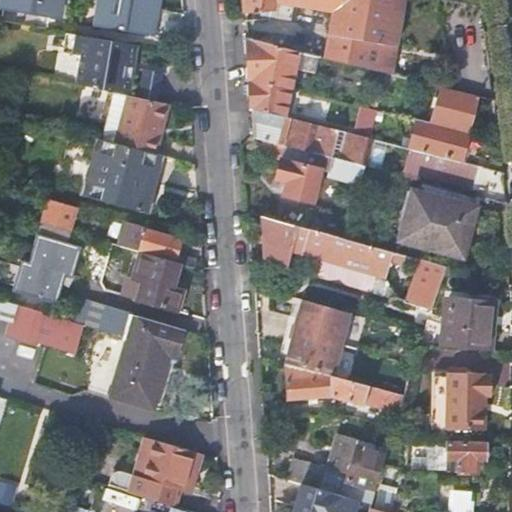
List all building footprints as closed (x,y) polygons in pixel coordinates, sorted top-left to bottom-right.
[(3,0),(2,10),(59,20),(61,0),(3,0)] [(102,0),(98,27),(131,32),(136,7),(157,10),(159,0),(102,0)] [(403,0),(244,0),(245,12),(278,10),(277,15),(292,18),(295,4),(334,11),(324,57),(374,69),(386,72),(391,74),(403,0)] [(481,4),(457,0),(440,0),(451,88),(477,94),(493,98),(483,13),(481,4)] [(153,36),(157,10),(136,7),(131,32),(153,36)] [(139,46),(86,37),(74,84),(116,93),(124,95),(133,61),(136,62),(139,46)] [(314,71),(317,56),(247,39),(250,80),(290,89),(296,66),(314,71)] [(140,68),(132,97),(162,103),(169,74),(140,68)] [(383,87),(386,72),(374,69),(370,84),(383,87)] [(250,80),(252,109),(284,117),(290,89),(250,80)] [(451,88),(442,86),(431,124),(416,120),(409,148),(459,160),(477,94),(451,88)] [(116,93),(103,139),(157,154),(158,152),(153,152),(157,137),(162,139),(171,106),(162,103),(132,97),(124,95),(116,93)] [(371,138),(377,111),(363,107),(357,135),(371,138)] [(264,138),(287,144),(333,156),(365,164),(367,165),(374,140),(371,138),(357,135),(284,117),(252,109),(254,136),(264,138)] [(153,152),(158,152),(162,139),(157,137),(153,152)] [(287,144),(264,138),(259,153),(281,158),(283,159),(287,144)] [(157,154),(103,139),(87,196),(151,214),(155,202),(153,199),(154,193),(149,192),(160,155),(157,154)] [(380,169),(387,143),(374,140),(367,165),(380,169)] [(333,156),(287,144),(283,159),(322,169),(321,171),(329,173),(333,156)] [(402,174),(409,177),(411,171),(477,188),(483,166),(459,160),(409,148),(402,174)] [(333,156),(329,173),(328,176),(360,184),(365,164),(333,156)] [(322,169),(283,159),(281,158),(276,178),(287,181),(284,194),(313,201),(321,171),(322,169)] [(401,238),(464,256),(476,208),(414,192),(401,238)] [(47,199),(41,222),(69,230),(76,207),(47,199)] [(445,266),(344,238),(261,215),(264,260),(287,267),(286,249),(315,257),(317,276),(372,292),(376,277),(381,275),(385,276),(390,259),(411,265),(410,267),(416,269),(405,302),(432,310),(445,266)] [(138,251),(139,251),(180,263),(194,268),(195,259),(177,254),(181,240),(145,229),(138,251)] [(37,235),(33,250),(30,264),(22,262),(14,291),(58,304),(66,276),(73,278),(81,248),(37,235)] [(173,287),(180,263),(139,251),(131,278),(141,281),(135,299),(178,311),(184,291),(173,287)] [(126,296),(135,299),(141,281),(131,278),(126,296)] [(351,312),(303,298),(299,316),(295,331),(291,346),(286,363),(321,373),(334,376),(335,376),(343,344),(351,312)] [(449,298),(446,348),(489,351),(491,302),(449,298)] [(99,328),(122,335),(129,311),(106,304),(99,328)] [(76,354),(84,325),(14,306),(6,335),(37,344),(37,343),(76,354)] [(131,339),(138,315),(130,313),(123,336),(131,339)] [(138,315),(131,339),(113,397),(152,409),(170,353),(178,355),(186,330),(138,315)] [(299,316),(292,315),(284,343),(291,346),(295,331),(299,316)] [(309,396),(318,395),(333,393),(366,404),(400,412),(406,394),(335,376),(334,376),(322,377),(321,373),(286,363),(285,363),(288,398),(309,396)] [(448,428),(450,371),(435,370),(433,427),(448,428)] [(450,371),(448,428),(485,429),(487,396),(492,395),(493,375),(488,375),(488,373),(450,371)] [(0,425),(9,398),(0,395),(0,425)] [(318,395),(309,396),(310,403),(318,402),(318,395)] [(294,458),(287,479),(297,481),(333,493),(372,505),(389,449),(337,433),(326,468),(294,458)] [(154,441),(145,438),(134,474),(144,477),(154,441)] [(193,452),(154,441),(144,477),(134,474),(109,467),(104,483),(171,504),(176,489),(181,490),(193,452)] [(495,442),(456,442),(456,458),(467,458),(467,471),(486,471),(486,459),(495,459),(495,442)] [(191,493),(202,455),(193,452),(181,490),(191,493)] [(76,457),(71,472),(90,478),(95,463),(76,457)] [(326,511),(333,493),(297,481),(291,503),(306,508),(304,511),(326,511)] [(170,505),(171,504),(104,483),(103,485),(170,505)] [(472,511),(474,492),(453,490),(451,511),(472,511)]
